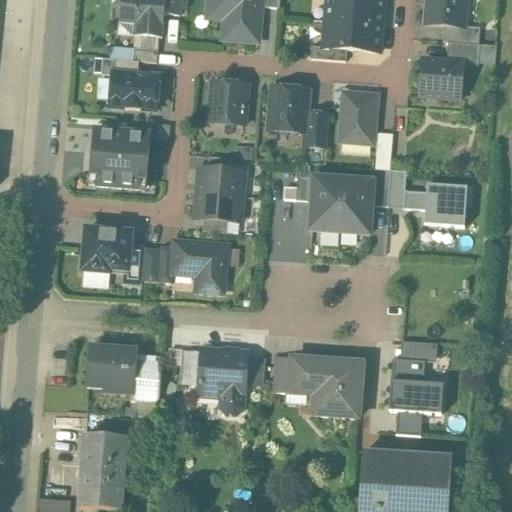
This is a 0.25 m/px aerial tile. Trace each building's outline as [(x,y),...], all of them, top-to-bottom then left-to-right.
[(121,0),(119,25),(136,26),(135,38),(162,41),(164,17),(165,0),(121,0)] [(181,0),(165,0),(164,17),(180,18),(181,0)] [(208,0),(208,11),(225,13),(223,41),(258,44),(261,9),(261,0),(208,0)] [(279,0),(261,0),(261,9),(279,11),(279,0)] [(327,0),(326,23),(381,28),(383,0),(327,0)] [(466,0),(427,0),(426,26),(444,28),(464,30),(464,29),(466,0)] [(381,28),(326,23),(323,49),(323,50),(347,52),(379,55),(381,28)] [(480,30),(464,29),(464,30),(444,28),(443,44),(448,44),(479,47),(480,30)] [(479,47),(448,44),(446,64),(462,66),(462,67),(478,68),(479,66),(480,47),(479,47)] [(496,48),(480,47),(479,66),(495,67),(496,48)] [(347,52),(323,50),(323,49),(311,49),(310,61),(346,64),(347,52)] [(158,54),(134,52),(133,63),(139,64),(157,65),(158,54)] [(133,63),(103,61),(102,77),(113,78),(113,75),(138,77),(139,64),(133,63)] [(446,64),(423,62),(420,98),(459,101),(462,67),(462,66),(446,64)] [(138,77),(113,75),(113,78),(110,109),(156,113),(159,79),(138,77)] [(248,88),(212,85),(209,125),(244,128),(248,88)] [(309,93),(271,90),(268,132),(304,135),(305,135),(307,115),(309,93)] [(377,99),(344,96),(340,144),(373,147),(377,99)] [(330,117),(307,115),(305,135),(304,135),(303,149),(327,151),(330,117)] [(150,137),(94,132),(90,178),(96,178),(95,188),(140,192),(140,182),(146,183),(150,137)] [(169,134),(160,133),(159,143),(169,143),(169,134)] [(392,137),(378,136),(375,172),(389,173),(392,137)] [(233,161),(209,159),(208,171),(232,173),(233,161)] [(208,171),(200,171),(198,196),(241,200),(244,174),(232,173),(208,171)] [(373,184),(314,180),(310,233),(369,237),(373,184)] [(461,190),(427,187),(424,227),(464,230),(466,208),(460,208),(461,190)] [(241,200),(198,196),(196,222),(203,222),(227,224),(239,225),(241,200)] [(227,224),(203,222),(202,234),(226,236),(227,224)] [(131,235),(86,231),(83,273),(110,275),(110,271),(128,273),(131,235)] [(227,249),(174,244),(173,250),(171,276),(172,276),(197,278),(195,294),(223,296),(227,249)] [(173,250),(161,249),(158,285),(171,286),(172,276),(171,276),(173,250)] [(459,348),(434,346),(433,360),(458,362),(459,348)] [(135,357),(90,353),(88,386),(105,387),(105,393),(132,395),(133,395),(135,364),(135,357)] [(247,358),(201,355),(201,357),(183,356),(183,357),(181,385),(199,387),(199,389),(206,390),(213,398),(221,398),(220,410),(226,417),(236,418),(243,412),(244,396),(245,387),(247,362),(247,358)] [(433,360),(394,357),(389,423),(415,425),(423,426),(426,382),(457,384),(458,362),(433,360)] [(362,367),(341,365),(341,359),(333,358),(322,364),(292,362),(289,388),(309,390),(310,394),(314,396),(313,418),(358,422),(362,367)] [(262,363),(247,362),(245,387),(260,388),(262,363)] [(161,366),(135,364),(133,395),(132,395),(131,403),(158,405),(161,366)] [(415,425),(389,423),(388,437),(414,439),(415,425)] [(121,511),(127,441),(84,438),(79,510),(109,511),(121,511)] [(447,511),(451,461),(363,455),(359,511),(447,511)]
